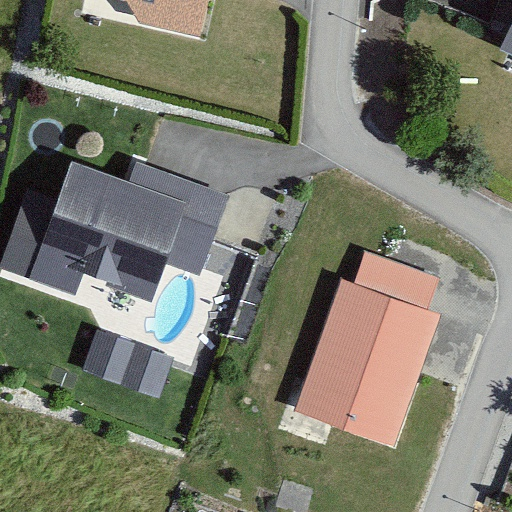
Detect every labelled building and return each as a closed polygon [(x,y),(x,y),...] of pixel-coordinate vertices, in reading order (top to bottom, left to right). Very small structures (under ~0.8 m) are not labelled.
[(115,0),(131,23),(186,32),(190,0),(115,0)] [(511,2),(492,49),(511,57),(511,2)] [(141,188),(59,160),(18,279),(67,296),(74,274),(141,297),(156,254),(196,268),(223,193),(149,167),(141,188)] [(432,314),(333,279),(286,411),(385,446),(432,314)] [(168,355),(90,329),(76,370),(154,396),(168,355)]
